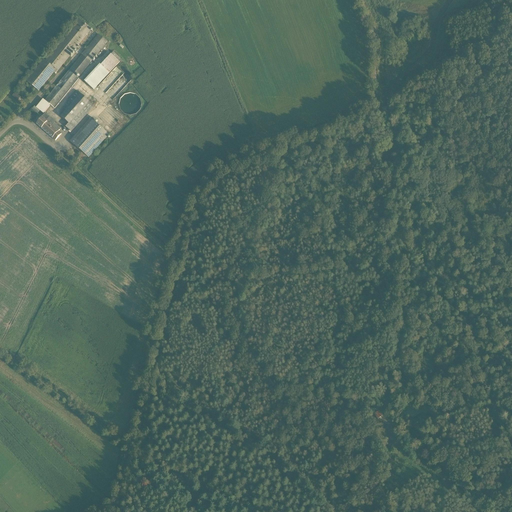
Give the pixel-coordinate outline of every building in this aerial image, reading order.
[(78,21),(46,62),(43,59),(27,79),(38,88),(51,72),(55,75),(90,30),(78,21)] [(47,105),(53,110),(106,42),(98,36),(46,102),(42,99),(34,109),(40,114),(47,105)] [(84,82),(94,91),(121,63),(112,55),(102,66),(100,65),(84,82)] [(67,129),(72,133),(95,106),(78,91),(68,102),(72,105),(63,116),(72,124),(67,129)] [(139,107),(139,105),(139,103),(138,101),(137,99),(136,97),(134,96),(132,95),(129,94),(127,94),(125,94),(123,95),(121,97),(119,98),(118,100),(117,101),(117,104),(117,106),(117,108),(118,110),(119,112),(120,114),(122,115),(124,116),(127,116),(129,116),(130,116),(132,116),(134,114),(136,113),(137,111),(138,109),(139,107)] [(45,114),(36,124),(55,141),(61,134),(59,131),(61,129),(45,114)] [(71,142),(91,157),(109,134),(89,119),(71,142)]
